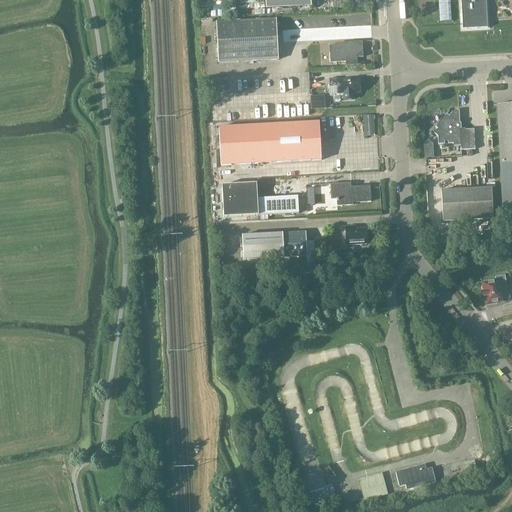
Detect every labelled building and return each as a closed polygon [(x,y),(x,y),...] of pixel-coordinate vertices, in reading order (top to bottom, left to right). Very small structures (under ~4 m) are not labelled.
[(310,0),(265,0),(266,9),(311,7),(310,0)] [(343,0),(335,0),(329,2),(331,10),(345,6),(343,0)] [(449,0),(437,0),(439,22),(451,22),(449,0)] [(460,0),(462,30),(488,28),(486,0),(460,0)] [(223,18),(222,6),(210,6),(211,18),(223,18)] [(223,9),(226,17),(232,15),(229,6),(223,9)] [(278,60),(276,20),(216,23),(218,63),(278,60)] [(500,30),(484,30),(484,40),(500,39),(500,30)] [(336,47),(329,47),(330,64),(346,64),(346,67),(357,67),(357,60),(363,59),(362,44),(345,44),(345,48),(336,48),(336,47)] [(9,64),(0,65),(0,93),(1,98),(0,97),(0,134),(1,138),(0,137),(0,150),(17,244),(41,239),(9,64)] [(337,79),(329,79),(329,88),(330,95),(338,94),(343,94),(344,101),(353,100),(353,93),(360,93),(359,80),(338,81),(337,79)] [(311,107),(321,107),(320,87),(310,88),(311,107)] [(511,104),(497,106),(502,215),(511,214),(511,104)] [(461,146),(460,131),(459,130),(460,130),(459,111),(453,111),(449,116),(446,114),(435,127),(437,129),(433,133),(437,137),(438,145),(453,144),(453,146),(459,146),(461,146)] [(374,136),(373,115),(362,116),(363,136),(374,136)] [(221,166),(321,161),(319,123),(219,128),(221,166)] [(462,132),(460,131),(461,146),(459,146),(459,151),(474,150),(472,130),(463,131),(462,132)] [(353,203),(371,202),(370,186),(347,187),(346,183),(330,184),(331,200),(337,200),(337,206),(353,206),(353,203)] [(256,184),(222,186),(223,218),(257,216),(298,214),(297,197),(256,199),(256,184)] [(491,189),(486,189),(441,191),(443,222),(493,219),(491,189)] [(346,246),(367,245),(366,230),(353,230),(353,227),(345,228),(346,246)] [(306,233),(242,236),(243,260),(307,257),(306,233)] [(320,247),(320,255),(329,256),(329,247),(320,247)] [(486,305),(503,302),(499,285),(506,284),(505,276),(495,278),(495,281),(482,284),(484,292),(482,293),(483,297),(485,297),(486,305)] [(431,468),(424,465),(395,473),(399,487),(405,486),(406,491),(435,483),(431,468)] [(329,481),(334,478),(326,467),(322,469),(329,481)] [(358,480),(364,501),(387,495),(382,473),(358,480)] [(329,498),(335,497),(331,484),(326,486),(329,498)]
